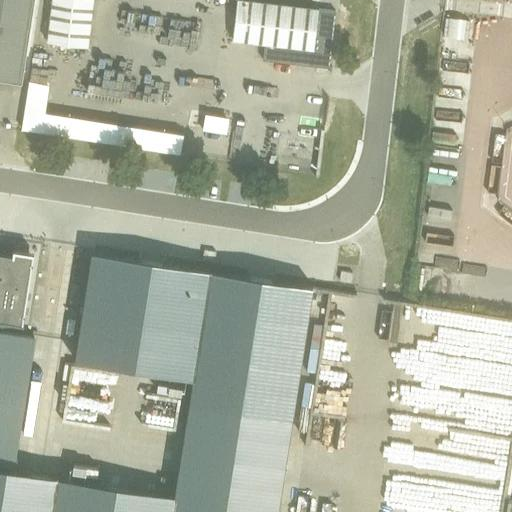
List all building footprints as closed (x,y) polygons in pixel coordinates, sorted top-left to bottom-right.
[(0,0),(0,77),(22,81),(23,73),(34,0),(0,0)] [(87,46),(88,32),(92,0),(52,0),(49,27),(47,41),(87,46)] [(289,61),(295,61),(328,65),(334,11),(336,12),(336,11),(245,0),(237,0),(233,39),(267,43),(265,58),(289,61)] [(192,132),(56,112),(61,83),(38,80),(31,129),(189,152),(192,132)] [(235,130),(237,118),(221,115),(219,127),(235,130)] [(24,322),(23,322),(34,252),(14,249),(13,253),(0,251),(0,319),(24,324),(24,322)] [(175,494),(0,466),(0,511),(277,511),(293,409),(313,285),(92,250),(75,360),(193,378),(175,494)]
